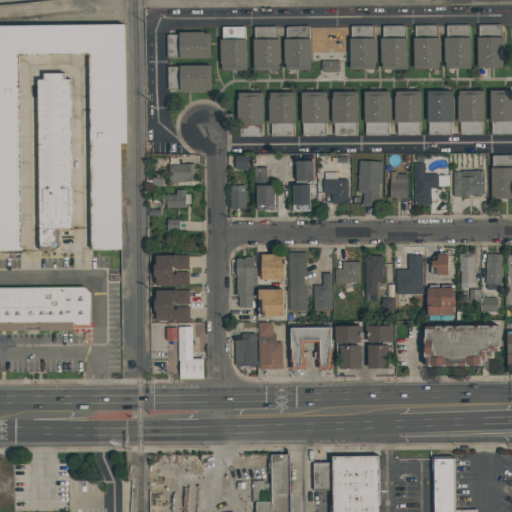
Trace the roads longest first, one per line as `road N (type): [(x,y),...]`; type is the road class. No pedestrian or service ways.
road 1 (residential): [(205,131),(213,156),(220,428)]
road 2 (residential): [(217,237),(511,232)]
road 3 (primary): [(219,398),(0,396)]
road 4 (primary): [(511,395),(296,397)]
road 5 (primary): [(220,428),(388,424)]
road 6 (primary): [(0,425),(142,428)]
road 7 (primary): [(388,424),(511,421)]
